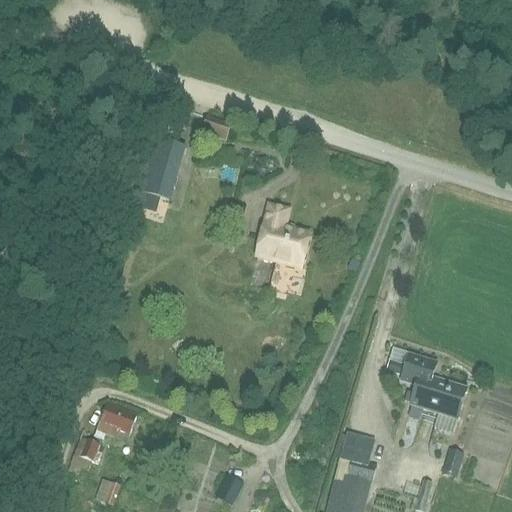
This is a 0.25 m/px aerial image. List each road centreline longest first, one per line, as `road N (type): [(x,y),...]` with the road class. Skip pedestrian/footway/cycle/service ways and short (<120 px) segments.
road 1 (track): [(408,163),(336,344),(277,457),(292,511)]
road 2 (track): [(45,511),(87,391),(277,457)]
road 3 (track): [(366,391),(423,167)]
road 4 (track): [(322,133),(131,72)]
road 5 (unclassified): [(511,194),(322,133)]
road 6 (track): [(131,72),(0,33)]
